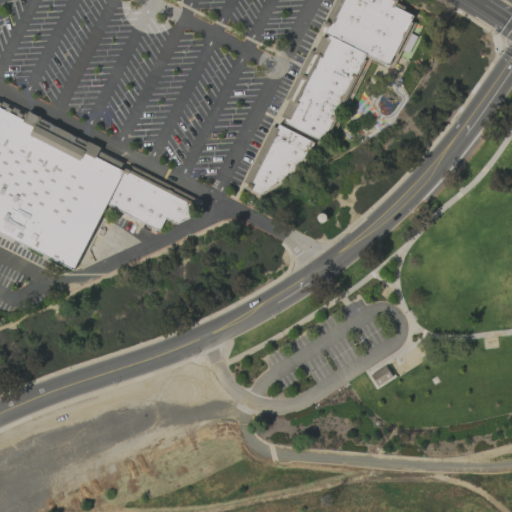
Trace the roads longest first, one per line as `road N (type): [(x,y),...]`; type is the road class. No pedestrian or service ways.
road 1 (tertiary): [(0,416),(212,335),(257,309)]
road 2 (tertiary): [(331,260),(408,196),(461,136)]
